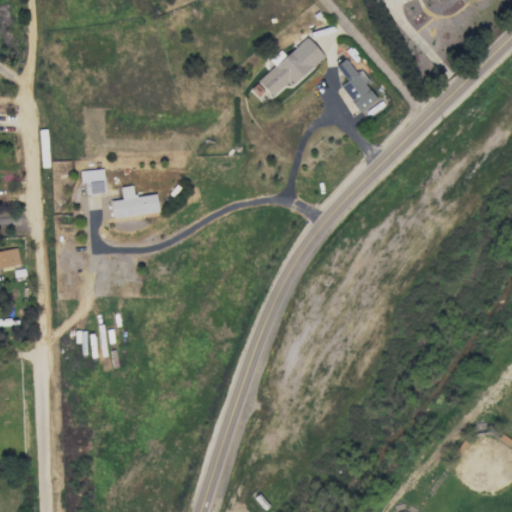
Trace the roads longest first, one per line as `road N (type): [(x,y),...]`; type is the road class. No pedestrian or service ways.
road 1 (tertiary): [(198,511),(259,322),(310,236),(511,40)]
road 2 (residential): [(43,511),(23,99),(30,0)]
